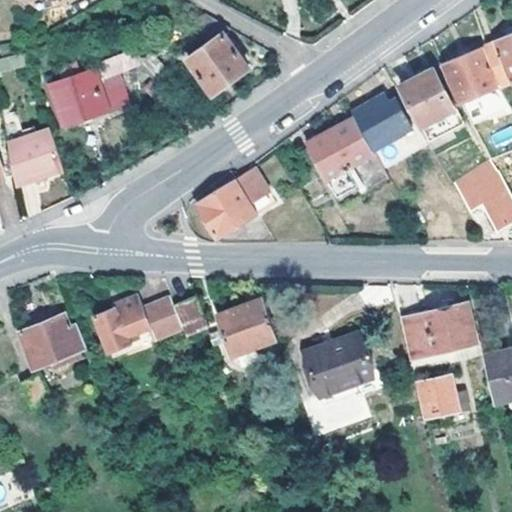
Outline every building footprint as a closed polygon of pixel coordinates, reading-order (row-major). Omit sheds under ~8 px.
[(18,0),(20,11),(70,3),(70,0),(18,0)] [(229,31),(233,27),(207,12),(197,20),(213,42),(192,57),(218,91),(253,66),(229,31)] [(499,84),(500,85),(511,80),(511,34),(484,46),(499,84)] [(484,46),(444,61),(454,84),(462,101),(500,85),(499,84),(484,46)] [(141,60),(144,63),(153,72),(162,81),(174,68),(154,48),(141,60)] [(141,60),(132,50),(105,59),(110,74),(144,63),(141,60)] [(0,68),(23,67),(22,57),(0,57),(0,68)] [(70,122),(131,101),(125,83),(106,89),(99,69),(87,73),(83,63),(67,68),(71,77),(56,83),(70,122)] [(431,132),(453,121),(449,110),(458,105),(437,67),(404,83),(431,132)] [(356,111),(358,114),(369,134),(376,146),(416,124),(401,98),(394,102),(389,92),(356,111)] [(369,134),(358,114),(310,141),(332,179),(380,152),(376,146),(369,134)] [(55,125),(16,146),(24,189),(68,166),(63,150),(55,125)] [(0,181),(10,179),(0,143),(0,181)] [(511,185),(498,161),(460,185),(477,212),(489,204),(505,228),(511,224),(511,185)] [(201,202),(221,235),(259,212),(252,202),(271,190),(257,168),(239,179),(201,202)] [(159,341),(187,328),(178,305),(174,297),(148,310),(146,308),(123,317),(120,309),(100,319),(115,352),(143,340),(141,332),(152,328),(159,341)] [(187,328),(190,336),(211,327),(199,298),(178,305),(187,328)] [(265,345),(283,339),(268,299),(223,316),(225,322),(237,355),(265,345)] [(452,351),(481,343),(472,305),(409,321),(419,359),(452,351)] [(91,349),(80,324),(75,326),(70,315),(24,335),(41,370),(53,366),(84,353),(91,349)] [(237,355),(225,322),(211,327),(219,351),(227,348),(233,362),(256,372),(267,350),(265,345),(237,355)] [(375,373),(361,336),(308,354),(323,396),(356,385),(361,398),(382,391),(375,373)] [(456,364),(487,356),(484,342),(481,343),(452,351),(456,364)] [(511,350),(487,356),(499,403),(511,400),(511,350)] [(84,353),(53,366),(56,374),(87,359),(84,353)] [(200,362),(206,377),(219,372),(214,357),(200,362)] [(382,370),(375,373),(382,391),(388,388),(382,370)] [(455,377),(424,385),(431,418),(463,411),(455,377)] [(46,378),(26,388),(37,408),(55,400),(46,378)]
